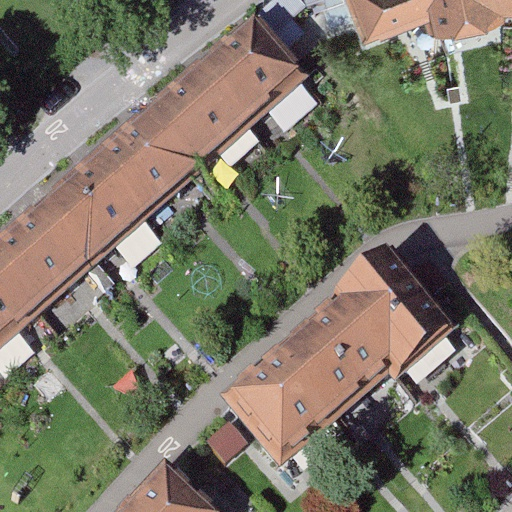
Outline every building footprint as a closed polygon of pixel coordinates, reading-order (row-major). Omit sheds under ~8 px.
[(433,7),(430,0),(355,0),(367,31),(433,7)] [(503,0),(430,0),(433,7),(436,20),(505,6),(503,0)] [(265,46),(255,35),(202,81),(248,133),(300,87),(298,84),(265,46)] [(277,36),(265,46),(298,84),(310,73),(277,36)] [(248,133),(202,81),(149,127),(195,179),(248,133)] [(195,179),(149,127),(96,174),(142,226),(195,179)] [(142,226),(96,174),(44,220),(89,272),(142,226)] [(89,272),(44,220),(0,258),(0,276),(37,318),(89,272)] [(393,269),(340,316),(392,375),(397,381),(450,335),(393,269)] [(0,350),(37,318),(0,276),(0,350)] [(392,375),(340,316),(286,363),(338,423),(392,375)] [(338,423),(286,363),(230,411),(282,471),(338,423)] [(202,511),(166,480),(136,511),(202,511)]
